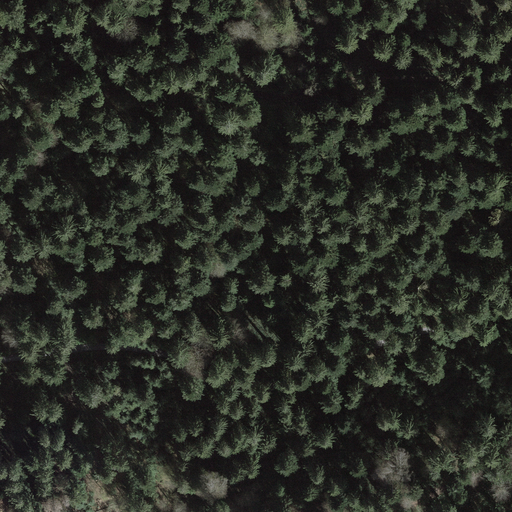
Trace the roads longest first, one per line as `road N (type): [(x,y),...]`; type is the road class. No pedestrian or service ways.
road 1 (unclassified): [(511,306),(264,381),(117,345),(0,361)]
road 2 (track): [(0,112),(161,83),(265,95),(348,80),(472,76),(511,83)]
